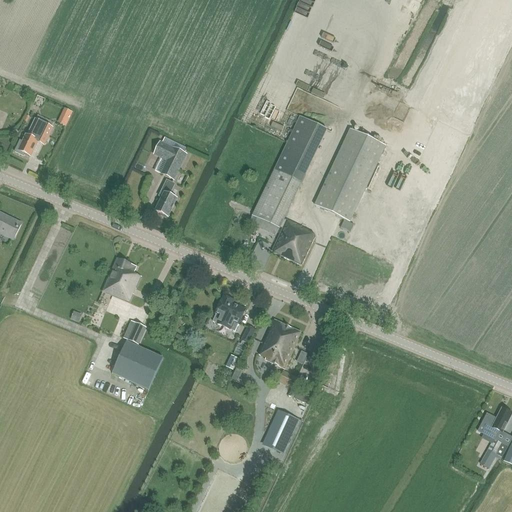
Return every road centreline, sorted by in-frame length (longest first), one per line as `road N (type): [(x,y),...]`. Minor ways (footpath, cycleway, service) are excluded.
road 1 (tertiary): [(511,387),(0,175)]
road 2 (unknown): [(296,298),(320,238),(308,186),(377,44),(383,6)]
road 3 (track): [(479,0),(411,134),(397,137),(353,118)]
